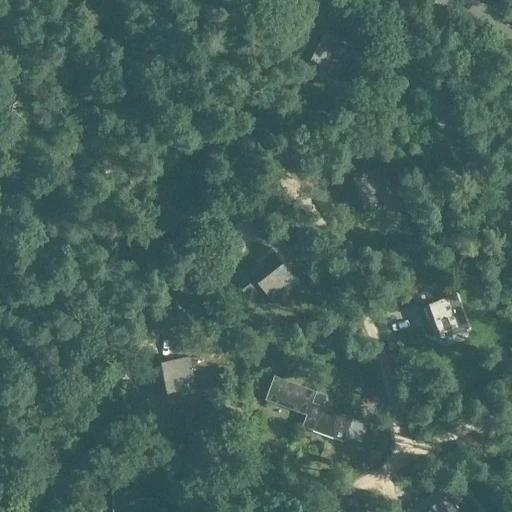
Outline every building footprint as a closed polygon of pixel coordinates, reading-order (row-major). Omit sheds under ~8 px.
[(307,34),(311,36),(302,56),(336,73),(350,44),(311,27),(307,34)] [(355,209),(390,197),(379,167),(339,179),(343,193),(347,190),(355,209)] [(298,288),(273,256),(266,262),(268,266),(240,287),(238,284),(237,285),(248,299),(261,289),(275,306),(298,288)] [(421,307),(416,309),(420,319),(423,317),(430,336),(448,329),(450,335),(453,334),(452,333),(465,328),(466,331),(467,330),(458,307),(459,306),(459,305),(458,306),(454,295),(430,304),(425,291),(415,295),(418,302),(419,302),(421,307)] [(157,394),(195,388),(189,357),(148,364),(149,376),(153,375),(157,394)] [(264,400),(306,415),(301,426),(344,442),(352,417),(322,406),(326,395),(273,375),(264,400)] [(98,476),(117,476),(118,463),(99,463),(98,476)] [(453,490),(421,511),(473,511),(475,511),(465,497),(467,495),(457,481),(450,486),(453,490)] [(111,511),(158,511),(158,499),(125,499),(125,492),(111,492),(111,511)]
